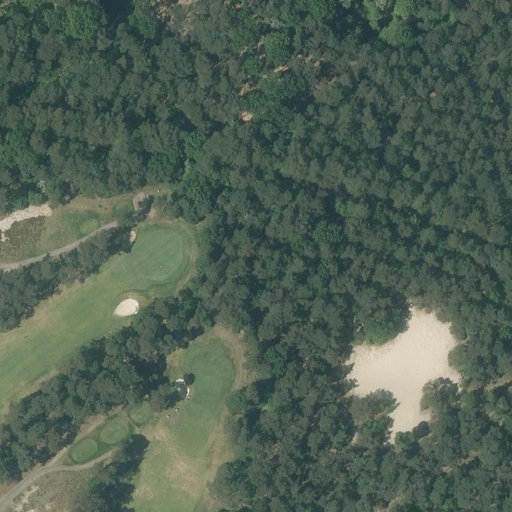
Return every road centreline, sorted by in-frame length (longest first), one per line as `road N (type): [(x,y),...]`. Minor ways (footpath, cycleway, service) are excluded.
road 1 (unknown): [(511,55),(419,104),(365,159),(318,171),(194,134),(88,136),(0,121)]
road 2 (track): [(379,511),(511,396)]
